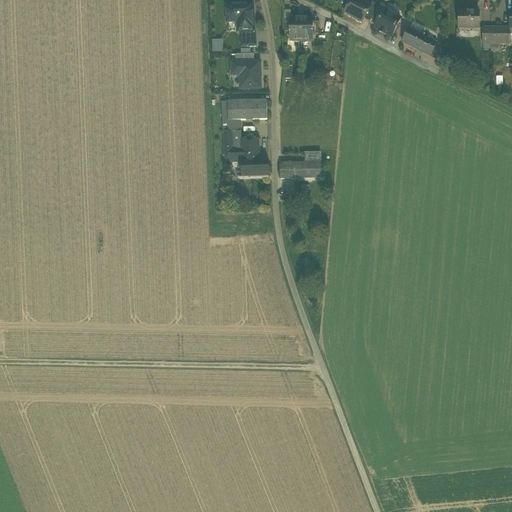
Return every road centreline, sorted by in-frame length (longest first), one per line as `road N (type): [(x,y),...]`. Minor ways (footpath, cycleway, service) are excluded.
road 1 (track): [(322,368),(0,362)]
road 2 (unclassified): [(377,511),(281,249),(276,212)]
road 3 (residential): [(276,212),(273,48),(264,0)]
road 4 (residential): [(296,0),(439,73)]
